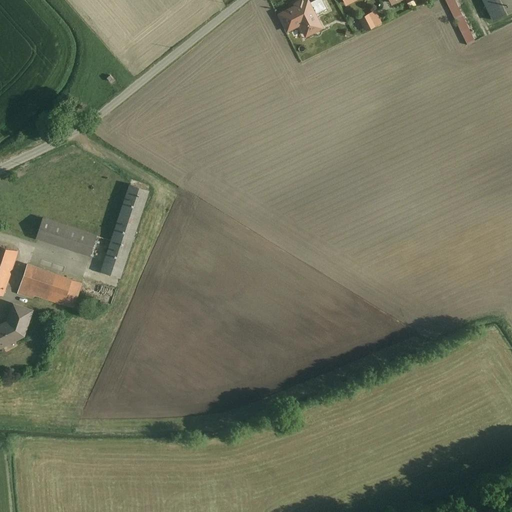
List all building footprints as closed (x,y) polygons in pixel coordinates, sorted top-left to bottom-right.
[(511,11),(511,0),(389,0),(391,3),(398,0),(483,0),(494,20),(511,11)] [(454,0),(444,0),(467,45),(475,41),(454,0)] [(375,11),(361,18),(366,29),(380,22),(375,11)] [(148,191),(129,185),(111,242),(101,273),(120,279),(148,191)] [(96,236),(42,219),(36,239),(89,256),(96,236)] [(0,293),(1,294),(16,253),(0,246),(0,293)] [(80,283),(26,265),(17,293),(34,299),(36,294),(72,307),(80,283)] [(23,335),(32,310),(14,304),(8,321),(0,325),(0,346),(1,346),(2,347),(11,342),(12,341),(23,335)]
